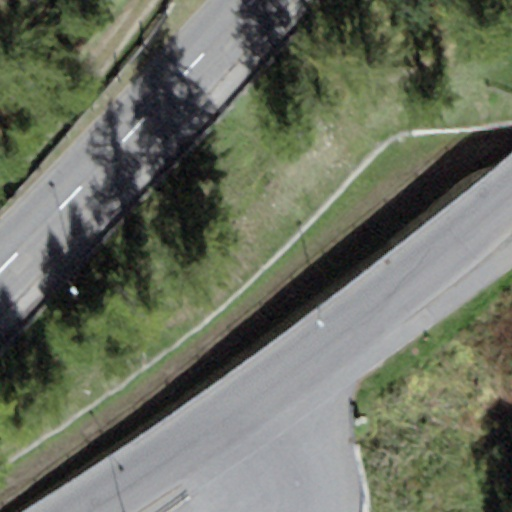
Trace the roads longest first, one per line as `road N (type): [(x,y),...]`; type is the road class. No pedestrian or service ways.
road 1 (tertiary): [(253,0),(0,267)]
road 2 (residential): [(511,201),(246,405)]
road 3 (residential): [(246,405),(100,511)]
road 4 (residential): [(246,405),(245,473),(199,511)]
